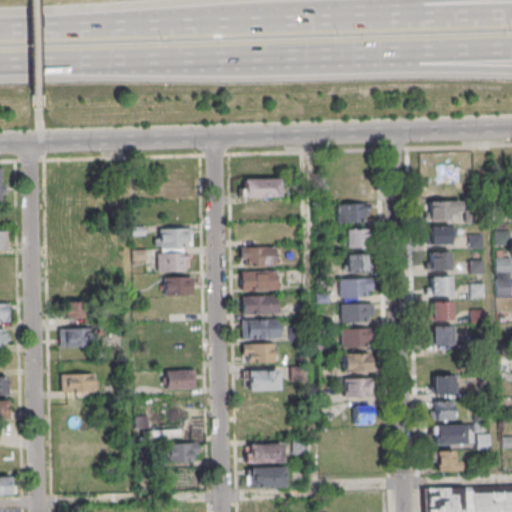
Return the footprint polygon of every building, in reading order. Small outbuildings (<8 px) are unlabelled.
[(277,175),(277,157),(240,157),(240,175),(277,175)] [(278,197),(278,178),(238,178),(238,197),(278,197)] [(361,178),(333,178),(333,197),(361,197),(361,178)] [(188,180),(160,180),(160,198),(188,198),(188,180)] [(53,201),(85,201),(85,183),(53,183),(53,201)] [(242,220),(278,220),(278,201),(242,201),(242,220)] [(457,201),(426,201),(426,219),(457,219),(457,201)] [(335,203),(335,222),(364,222),(364,203),(335,203)] [(426,227),(426,244),(453,244),(453,227),(426,227)] [(153,249),(154,249),(155,271),(184,270),(184,249),(189,249),(189,228),(152,229),(153,249)] [(363,228),(342,228),(342,248),(363,248),(363,228)] [(506,229),(492,229),(492,243),(506,243),(506,229)] [(237,247),(237,264),(273,264),(273,247),(237,247)] [(447,252),(427,252),(427,269),(447,269),(447,252)] [(343,254),(343,272),(365,272),(365,254),(343,254)] [(509,257),(494,257),(494,272),(509,272),(509,257)] [(238,271),(238,289),(275,289),(275,271),(238,271)] [(191,276),(162,276),(162,295),(191,295),(191,276)] [(427,276),(427,294),(448,294),(448,276),(427,276)] [(336,278),(336,297),(369,297),(369,278),(336,278)] [(508,291),(506,282),(494,286),(496,295),(508,291)] [(239,295),(239,313),(277,313),(277,295),(239,295)] [(89,317),(90,300),(61,300),(61,317),(89,317)] [(429,319),(449,319),(449,302),(429,302),(429,319)] [(371,322),(371,303),(338,303),(338,322),(371,322)] [(278,319),(243,319),(243,338),(278,338),(278,319)] [(429,344),(451,344),(451,326),(429,326),(429,344)] [(86,328),(58,328),(58,347),(86,347),(86,328)] [(364,347),(364,328),(339,328),(339,347),(364,347)] [(272,343),(240,343),(240,361),(272,361),(272,343)] [(156,364),(189,364),(189,346),(156,346),(156,364)] [(367,371),(367,353),(341,353),(341,371),(367,371)] [(290,380),(301,380),(300,367),(290,367),(290,380)] [(193,370),(163,370),(163,389),(193,389),(193,370)] [(276,389),(276,370),(245,370),(245,389),(276,389)] [(58,374),(58,391),(92,391),(92,374),(58,374)] [(430,376),(431,392),(478,392),(478,375),(430,376)] [(368,397),(368,378),(341,378),(341,397),(368,397)] [(194,394),(155,394),(155,413),(194,413),(194,394)] [(431,401),(431,419),(452,419),(452,401),(431,401)] [(372,405),(352,405),(352,424),(372,424),(372,405)] [(195,419),(164,419),(164,437),(195,437),(195,419)] [(471,425),(430,425),(430,443),(471,443),(471,425)] [(194,461),(194,443),(164,443),(164,461),(194,461)] [(243,443),(243,462),(281,462),(281,443),(243,443)] [(292,453),(304,453),(304,444),(292,444),(292,453)] [(434,452),(434,470),(459,470),(459,459),(453,459),(453,452),(434,452)] [(283,486),(283,467),(246,467),(246,486),(283,486)] [(10,476),(0,476),(0,494),(10,494),(10,476)] [(511,511),(511,487),(422,488),(422,511),(511,511)]
